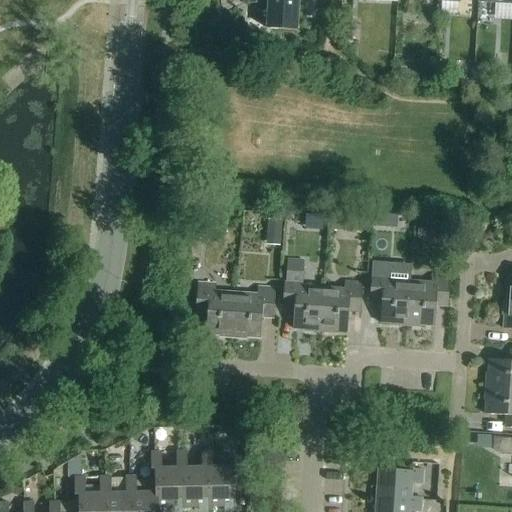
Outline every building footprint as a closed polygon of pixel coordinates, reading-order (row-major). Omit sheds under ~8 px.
[(298,0),(255,0),(255,5),(268,5),(266,30),(296,32),(298,0)] [(201,209),(200,221),(212,222),(213,210),(201,209)] [(245,231),(259,232),(260,210),(245,210),(245,231)] [(332,218),(331,231),(351,232),(352,219),(332,218)] [(267,221),(267,234),(279,235),(280,222),(267,221)] [(449,228),(420,225),(418,242),(447,244),(449,228)] [(285,279),(302,280),(304,261),(286,260),(285,279)] [(407,328),(410,283),(411,269),(372,266),(369,302),(382,303),(380,324),(393,325),(393,327),(407,328)] [(511,275),(508,275),(507,288),(504,288),(503,302),(511,303),(511,275)] [(431,284),(410,283),(407,328),(421,329),(421,327),(434,328),(436,307),(448,308),(450,279),(432,277),(431,284)] [(302,280),(285,279),(283,309),(294,309),(293,330),(306,331),(306,333),(320,334),(323,288),(302,287),(302,280)] [(323,288),(320,334),(333,335),(333,333),(347,334),(349,313),(360,314),(363,284),(345,283),(345,290),(323,288)] [(233,339),(237,293),(215,292),(216,285),(198,284),(196,314),(208,314),(206,335),(219,336),(219,338),(233,339)] [(258,295),(237,293),(233,339),(248,340),(248,338),(261,339),(262,318),(274,319),(276,290),(258,288),(258,295)] [(511,303),(503,302),(502,317),(505,317),(504,330),(511,330),(511,303)] [(487,388),(511,389),(511,353),(511,362),(490,361),(490,374),(488,374),(487,388)] [(511,389),(487,388),(486,403),(488,403),(486,416),(507,418),(506,429),(511,429),(511,389)] [(511,439),(494,438),(493,452),(502,456),(511,457),(511,439)] [(209,509),(235,508),(234,468),(213,469),(213,452),(202,453),(202,468),(208,468),(209,509)] [(156,477),(156,493),(157,493),(158,510),(183,509),(182,469),(177,469),(162,470),(162,453),(151,453),(152,477),(156,477)] [(183,509),(209,509),(208,468),(202,468),(186,469),(186,453),(177,453),(177,469),(182,469),(183,509)] [(423,486),(424,472),(413,471),(413,475),(378,472),(377,500),(412,503),(412,499),(413,485),(423,486)] [(132,511),(132,494),(126,494),(111,494),(111,478),(100,478),(101,495),(106,494),(106,511),(132,511)] [(157,493),(156,493),(137,494),(136,478),(126,478),(126,494),(132,494),(132,511),(157,511),(158,510),(157,493)] [(79,495),(79,511),(106,511),(106,494),(101,495),(86,495),(85,479),(75,479),(75,495),(79,495)] [(421,511),(422,499),(412,499),(412,503),(377,500),(375,511),(411,511),(414,511),(421,511)] [(59,511),(59,503),(49,504),(49,511),(59,511)]
